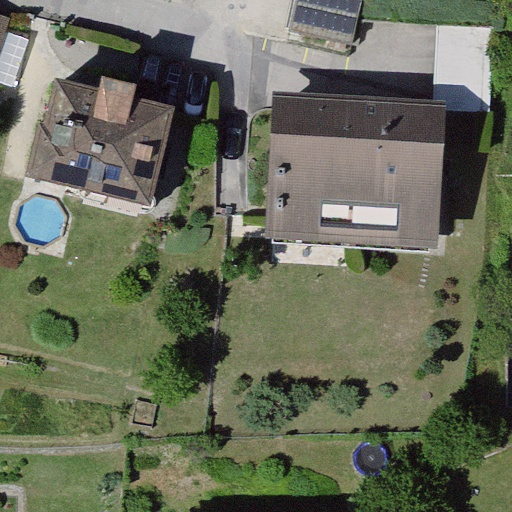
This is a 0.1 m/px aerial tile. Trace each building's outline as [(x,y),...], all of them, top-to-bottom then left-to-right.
[(299,0),(291,29),(357,35),(363,0),(299,0)] [(0,74),(15,25),(0,20),(0,74)] [(434,25),(435,101),(492,102),(497,27),(434,25)] [(188,122),(61,93),(38,193),(165,223),(188,122)] [(451,265),(457,117),(281,110),(275,258),(451,265)]
